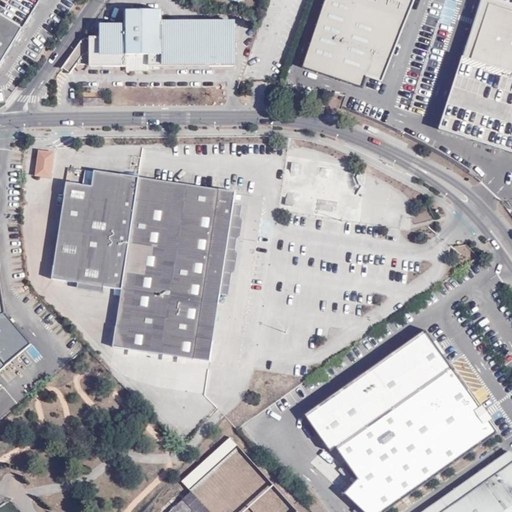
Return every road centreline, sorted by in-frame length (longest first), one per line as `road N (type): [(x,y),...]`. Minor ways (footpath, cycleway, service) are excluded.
road 1 (unclassified): [(36,118),(283,117),(336,128),(414,164)]
road 2 (unclassified): [(414,164),(463,206),(511,267)]
road 3 (unclassified): [(511,242),(470,194),(414,164)]
